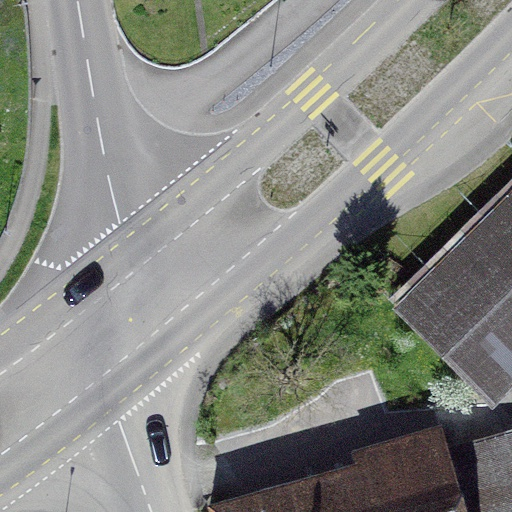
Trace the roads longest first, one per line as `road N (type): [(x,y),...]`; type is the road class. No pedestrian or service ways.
road 1 (primary): [(478,0),(153,292)]
road 2 (residential): [(153,292),(107,178),(78,0)]
road 3 (residential): [(157,511),(108,329)]
road 4 (primary): [(108,329),(0,414)]
